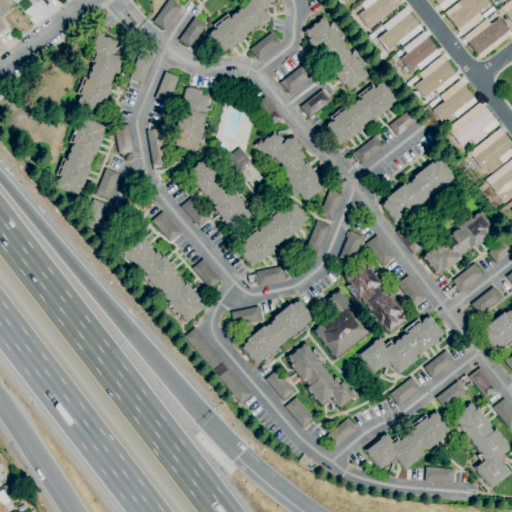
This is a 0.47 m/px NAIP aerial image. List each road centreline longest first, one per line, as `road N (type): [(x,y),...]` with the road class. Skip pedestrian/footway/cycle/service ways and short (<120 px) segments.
road 1 (motorway): [(213,504),(0,227)]
road 2 (motorway): [(186,397),(0,177)]
road 3 (motorway): [(0,326),(142,511)]
road 4 (motorway): [(0,401),(71,511)]
